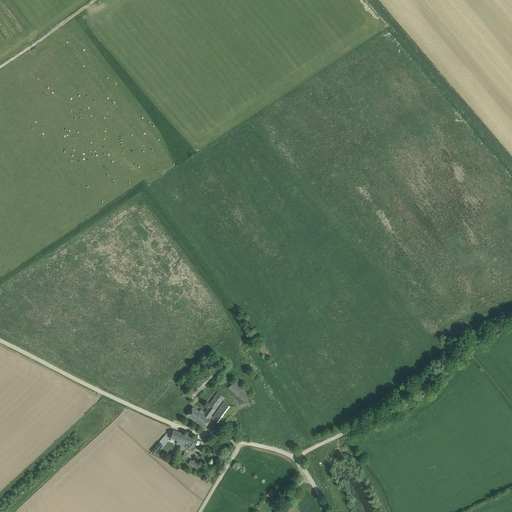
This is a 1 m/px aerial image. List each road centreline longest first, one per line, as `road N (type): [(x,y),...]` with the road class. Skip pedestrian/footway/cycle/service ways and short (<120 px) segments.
road 1 (unclassified): [(328,511),(294,457),(173,424),(0,340)]
road 2 (track): [(511,312),(478,328),(412,401),(294,457)]
